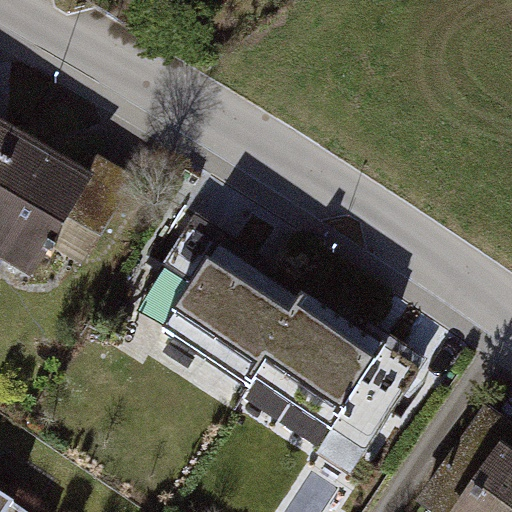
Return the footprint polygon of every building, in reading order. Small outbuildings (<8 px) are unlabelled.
[(0,179),(22,136),(0,123),(0,179)] [(22,136),(0,179),(0,271),(37,291),(98,183),(22,136)] [(311,297),(238,249),(181,333),(263,384),(311,297)] [(311,297),(263,384),(339,431),(388,348),(311,297)] [(511,511),(511,444),(509,442),(456,511),(511,511)] [(0,511),(33,511),(0,487),(0,511)]
